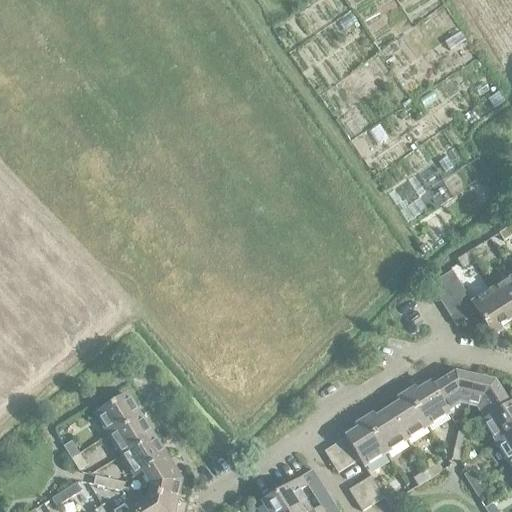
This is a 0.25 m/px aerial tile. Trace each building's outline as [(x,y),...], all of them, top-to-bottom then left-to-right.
[(511,237),(511,229),(510,227),(499,234),(504,242),(511,237)] [(487,253),(482,246),(482,245),(469,253),(474,261),(487,253)] [(462,269),(474,261),(469,253),(457,261),(462,269)] [(430,286),(437,296),(458,283),(452,272),(430,286)] [(511,279),(493,291),(511,321),(511,320),(511,279)] [(464,293),(458,283),(437,296),(443,306),(464,293)] [(499,329),(511,321),(493,291),(472,305),(478,314),(493,337),(501,332),(499,329)] [(443,306),(450,317),(471,303),(464,293),(443,306)] [(478,314),(472,305),(471,303),(450,317),(456,327),(478,314)] [(455,375),(430,390),(445,413),(460,404),(468,406),(474,379),(455,375)] [(474,379),(468,406),(477,408),(486,421),(508,407),(493,383),(474,379)] [(445,413),(430,390),(428,386),(416,393),(414,390),(406,395),(427,428),(446,416),(445,413)] [(399,403),(387,411),(406,441),(427,428),(406,395),(397,401),(399,403)] [(110,436),(140,416),(128,396),(97,415),(110,436)] [(511,404),(508,407),(486,421),(483,423),(496,444),(511,433),(511,404)] [(406,441),(387,411),(374,419),(372,417),(364,422),(385,455),(406,441)] [(140,416),(110,436),(123,456),(153,437),(140,416)] [(364,468),(385,455),(364,422),(356,427),(358,430),(345,438),(345,439),(359,461),(364,468)] [(455,446),(464,448),(468,434),(458,432),(455,446)] [(511,433),(496,444),(509,464),(511,462),(511,433)] [(143,472),(166,457),(153,437),(123,456),(136,477),(143,472)] [(345,439),(335,446),(348,467),(359,461),(345,439)] [(64,448),(71,460),(79,455),(72,443),(64,448)] [(335,446),(324,453),(337,474),(348,467),(335,446)] [(455,446),(452,461),(461,462),(464,448),(455,446)] [(71,460),(79,472),(87,467),(79,455),(71,460)] [(149,495),(176,501),(180,480),(166,457),(143,472),(152,485),(149,495)] [(430,480),(442,472),(437,464),(425,472),(430,480)] [(299,492),(318,480),(312,471),(300,478),(301,479),(262,504),(267,511),(289,511),(305,502),(299,492)] [(471,471),(468,473),(464,476),(471,488),(479,483),(471,471)] [(418,488),(430,480),(425,472),(413,480),(418,488)] [(109,481),(95,478),(93,486),(107,489),(109,481)] [(370,478),(359,484),(373,506),(383,499),(383,498),(370,478)] [(109,481),(107,489),(121,493),(124,484),(109,481)] [(471,488),(480,501),(487,496),(479,483),(471,488)] [(63,493),(68,501),(81,492),(76,484),(63,493)] [(363,511),(373,506),(359,484),(349,491),(361,511),(363,511)] [(400,499),(398,495),(395,491),(383,498),(383,499),(388,506),(400,499)] [(63,493),(52,500),(57,508),(68,501),(63,493)] [(172,511),(176,501),(149,495),(147,503),(133,511),(172,511)] [(289,511),(329,511),(335,509),(330,501),(312,511),(311,511),(305,502),(289,511)]
